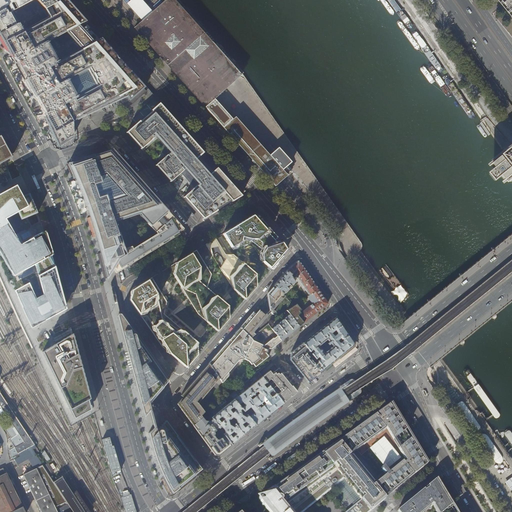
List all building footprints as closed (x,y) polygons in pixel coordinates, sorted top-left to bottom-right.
[(0,0),(0,34),(1,34),(19,24),(12,12),(34,0),(38,0),(46,9),(47,9),(62,0),(0,0)] [(73,122),(72,121),(91,113),(91,114),(127,97),(130,100),(143,89),(145,88),(142,85),(139,80),(113,51),(102,39),(50,66),(40,47),(87,22),(73,6),(67,0),(62,0),(47,9),(51,18),(25,32),(21,23),(19,24),(1,34),(3,38),(7,46),(11,54),(15,61),(19,69),(19,71),(20,71),(20,72),(21,74),(30,91),(43,115),(56,140),(58,143),(73,135),(73,122)] [(140,34),(146,41),(178,13),(183,9),(175,0),(110,0),(128,20),(140,34)] [(511,15),(511,0),(509,0),(506,3),(503,5),(511,15)] [(206,107),(214,99),(231,84),(237,79),(241,75),(183,9),(178,13),(146,41),(172,69),(206,107)] [(223,127),(233,119),(214,99),(206,107),(223,127)] [(137,123),(126,132),(128,134),(138,146),(141,149),(153,139),(152,138),(155,136),(162,143),(170,152),(167,155),(167,154),(155,165),(162,172),(170,182),(172,180),(173,179),(173,178),(177,175),(181,172),(194,187),(191,190),(187,194),(185,195),(184,196),(198,213),(204,219),(208,216),(208,215),(212,213),(215,211),(215,212),(217,211),(216,210),(223,206),(230,201),(231,202),(236,199),(241,196),(240,195),(236,191),(235,190),(234,190),(230,185),(225,179),(216,169),(217,168),(216,167),(214,169),(214,170),(213,171),(212,171),(211,172),(209,170),(207,167),(208,166),(207,165),(206,166),(205,166),(206,164),(205,163),(204,163),(203,163),(202,163),(204,161),(203,160),(202,162),(197,157),(199,155),(198,154),(199,154),(201,154),(202,152),(197,146),(188,136),(179,126),(178,128),(173,123),(168,117),(170,116),(166,112),(165,113),(162,109),(161,108),(162,107),(159,104),(159,103),(137,123)] [(282,170),(270,155),(245,128),(235,117),(233,119),(223,127),(223,128),(226,131),(226,130),(231,136),(230,136),(234,140),(275,187),(275,186),(281,181),(287,175),(284,172),(285,171),(288,174),(291,172),(286,168),(283,171),(282,170)] [(511,145),(511,146),(492,162),(509,183),(511,180),(511,145)] [(270,155),(282,170),(291,162),(278,148),(270,155)] [(82,162),(68,164),(75,179),(80,191),(84,201),(89,215),(94,229),(95,233),(97,241),(99,246),(100,251),(102,259),(103,261),(123,249),(121,240),(115,222),(139,214),(147,223),(164,206),(153,194),(143,183),(131,169),(118,155),(112,149),(105,151),(89,157),(86,158),(87,160),(82,162)] [(0,194),(0,244),(5,253),(1,255),(14,275),(39,263),(47,294),(40,299),(33,285),(19,292),(32,329),(69,309),(62,281),(58,267),(57,267),(51,256),(56,253),(47,231),(41,233),(20,244),(17,238),(6,217),(18,210),(23,220),(38,213),(29,193),(20,197),(16,186),(0,194)] [(106,274),(107,279),(114,274),(120,271),(134,262),(149,253),(164,243),(180,233),(185,230),(178,223),(166,208),(164,206),(147,223),(156,234),(131,249),(131,247),(123,249),(103,261),(106,274)] [(223,234),(232,247),(245,239),(249,239),(262,250),(266,261),(262,260),(262,262),(271,270),(284,255),(275,240),(278,238),(261,219),(258,221),(253,215),(247,219),(236,225),(224,233),(223,234)] [(220,269),(233,289),(247,268),(233,255),(227,257),(217,241),(214,239),(206,244),(212,256),(218,253),(222,257),(226,264),(220,269)] [(176,262),(174,274),(199,316),(218,332),(229,319),(228,306),(207,288),(211,274),(197,250),(176,262)] [(296,276),(309,296),(318,290),(315,285),(302,266),(299,261),(297,261),(290,267),(287,271),(291,275),(291,276),(293,278),(296,276)] [(256,275),(247,268),(233,289),(245,300),(256,287),(256,275)] [(295,282),(293,278),(291,276),(291,275),(287,271),(282,276),(274,285),(278,289),(283,294),(289,290),(288,289),(293,284),(295,282)] [(167,302),(152,277),(132,290),(129,300),(162,346),(187,368),(198,355),(197,342),(164,314),(167,302)] [(269,291),(267,294),(270,310),(281,297),(282,299),(285,296),(283,294),(278,289),(274,285),(269,291)] [(323,307),(328,303),(323,296),(318,290),(309,296),(307,297),(312,304),(300,314),(294,306),(293,306),(287,311),(289,314),(299,326),(303,323),(312,316),(323,307)] [(244,322),(240,327),(251,338),(255,335),(251,331),(265,315),(259,310),(258,311),(255,314),(253,312),(244,322)] [(166,420),(157,430),(154,430),(151,418),(149,411),(151,408),(150,402),(162,390),(168,382),(144,347),(140,349),(139,346),(140,345),(140,343),(138,340),(137,337),(121,313),(117,314),(121,332),(134,380),(137,391),(141,404),(144,416),(146,415),(147,420),(149,429),(148,432),(151,442),(153,449),(154,453),(156,458),(158,465),(160,470),(163,475),(169,486),(172,493),(179,487),(194,475),(202,469),(201,467),(195,459),(188,450),(182,441),(174,431),(167,422),(166,420)] [(290,334),(299,326),(289,314),(272,329),(277,336),(281,341),(282,341),(290,334)] [(336,316),(331,320),(313,335),(302,343),(310,352),(312,350),(314,352),(311,354),(315,359),(318,357),(319,358),(316,360),(324,370),(329,366),(332,363),(347,351),(349,350),(353,346),(354,342),(352,339),(350,337),(347,332),(341,323),(336,316)] [(277,344),(281,341),(277,335),(274,338),(273,338),(264,345),(252,340),(251,338),(239,327),(232,336),(218,352),(208,363),(219,379),(221,382),(228,375),(227,372),(238,360),(243,358),(249,361),(251,364),(259,358),(257,356),(260,348),(263,350),(263,351),(263,352),(264,352),(265,353),(266,353),(267,352),(267,351),(267,350),(266,349),(268,348),(269,349),(271,349),(277,344)] [(72,415),(92,404),(82,370),(73,336),(42,353),(72,415)] [(291,352),(290,360),(309,382),(311,380),(321,373),(324,370),(316,360),(315,359),(311,354),(310,352),(302,343),(296,348),(291,352)] [(259,364),(262,368),(269,363),(265,359),(259,364)] [(191,422),(193,425),(202,418),(200,416),(203,414),(196,405),(219,379),(208,363),(201,372),(194,380),(189,386),(184,391),(180,396),(183,398),(178,404),(181,408),(187,416),(191,422)] [(262,377),(272,389),(276,395),(283,403),(290,398),(297,392),(275,365),(268,371),(269,371),(262,377)] [(464,373),(464,374),(474,388),(493,416),(494,417),(495,418),(496,418),(497,418),(498,418),(499,417),(500,416),(500,415),(500,414),(469,370),(469,369),(468,369),(467,369),(466,369),(465,370),(464,371),(463,372),(464,373)] [(244,383),(248,388),(253,394),(257,391),(258,393),(255,396),(261,403),(263,401),(265,404),(263,406),(270,414),(277,409),(283,403),(276,395),(271,399),(266,394),(272,389),(262,377),(252,385),(250,382),(260,374),(258,372),(244,383)] [(360,378),(366,387),(371,383),(372,383),(374,382),(372,380),(373,379),(371,376),(370,374),(369,375),(368,374),(369,374),(368,373),(367,372),(365,374),(366,374),(360,378)] [(449,390),(454,388),(451,379),(446,381),(449,390)] [(351,386),(354,392),(361,388),(360,387),(358,383),(357,383),(357,382),(351,386)] [(249,397),(253,394),(248,388),(234,399),(243,409),(244,411),(250,407),(255,412),(249,417),(256,425),(263,420),(270,414),(263,406),(260,408),(258,405),(261,403),(255,396),(251,399),(249,397)] [(270,454),(271,456),(272,456),(272,455),(273,456),(286,446),(288,445),(302,435),(303,433),(317,424),(319,422),(332,413),(334,412),(348,402),(347,401),(348,401),(340,389),(340,388),(339,389),(338,388),(324,398),(323,399),(309,409),(307,410),(294,420),(292,421),(278,431),(276,432),(263,443),(263,444),(265,447),(270,454)] [(35,448),(0,392),(0,406),(24,442),(15,447),(18,454),(19,453),(20,456),(32,450),(35,448)] [(235,420),(235,422),(237,421),(237,423),(235,424),(244,435),(248,431),(256,425),(249,417),(247,414),(245,416),(242,414),(241,411),(243,409),(234,399),(222,408),(231,419),(233,418),(236,419),(235,420)] [(351,433),(345,437),(357,451),(359,453),(361,456),(371,448),(380,458),(389,470),(387,472),(383,467),(380,469),(384,474),(379,478),(384,485),(391,493),(398,488),(410,479),(422,469),(428,464),(423,456),(417,446),(410,434),(402,422),(399,416),(391,404),(386,407),(376,415),(365,422),(351,433)] [(230,423),(229,421),(231,419),(222,408),(211,417),(219,427),(219,428),(221,427),(224,429),(225,432),(223,434),(224,434),(225,436),(232,445),(237,440),(244,435),(235,424),(233,426),(231,424),(230,422),(230,423)] [(230,446),(232,445),(225,436),(222,438),(218,440),(218,439),(217,440),(215,436),(216,435),(216,432),(215,431),(216,430),(215,430),(219,427),(211,417),(209,417),(207,417),(205,417),(202,418),(193,425),(204,439),(215,455),(219,455),(225,450),(230,446)] [(342,439),(339,441),(350,455),(353,453),(357,451),(345,437),(342,439)] [(102,443),(111,474),(116,472),(117,474),(121,473),(113,446),(111,447),(110,441),(102,443)] [(330,448),(322,454),(318,457),(305,466),(292,475),(289,477),(290,479),(289,478),(285,480),(280,484),(276,487),(277,488),(277,489),(282,496),(295,511),(303,511),(337,485),(345,479),(363,502),(350,511),(368,511),(372,510),(382,501),(385,499),(384,498),(385,497),(372,482),(362,470),(354,460),(350,455),(339,441),(336,443),(330,448)] [(0,511),(24,511),(6,474),(3,468),(0,468),(0,511)] [(41,511),(57,511),(36,468),(23,475),(41,511)] [(72,511),(84,511),(62,477),(53,482),(72,511)] [(400,508),(396,511),(397,511),(424,511),(432,505),(436,511),(441,511),(452,504),(449,500),(442,488),(436,478),(431,483),(417,494),(400,508)] [(345,479),(338,485),(356,507),(363,502),(345,479)] [(262,497),(259,499),(264,505),(269,511),(290,511),(281,500),(282,499),(281,497),(282,496),(277,489),(272,493),(271,491),(262,497)] [(124,511),(135,511),(131,495),(129,495),(129,493),(128,493),(127,491),(122,492),(123,494),(121,495),(122,498),(120,498),(124,511)]
